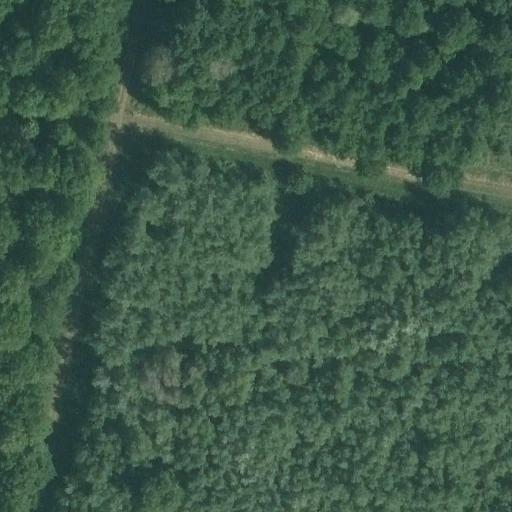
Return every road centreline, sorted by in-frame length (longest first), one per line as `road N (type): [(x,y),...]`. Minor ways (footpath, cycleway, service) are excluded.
road 1 (track): [(129,0),(19,511)]
road 2 (unknown): [(103,125),(511,198)]
